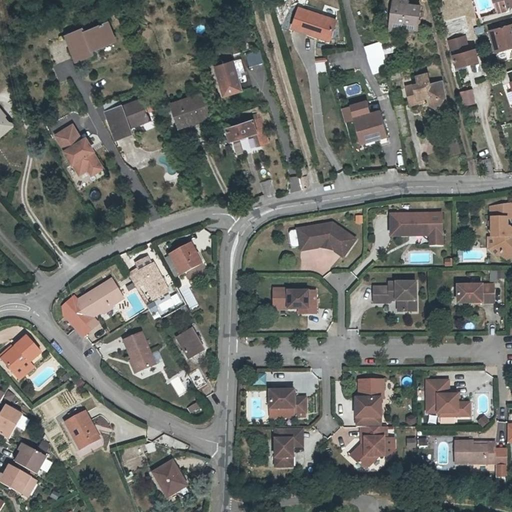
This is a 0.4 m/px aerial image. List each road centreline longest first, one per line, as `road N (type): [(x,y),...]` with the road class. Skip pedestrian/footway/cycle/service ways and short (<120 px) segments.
road 1 (residential): [(247,223),(269,210),(351,196),(511,181)]
road 2 (residential): [(37,311),(87,257),(159,227),(224,212),(247,223)]
road 3 (residential): [(37,311),(117,396),(225,445)]
road 4 (residential): [(340,351),(502,350),(501,413)]
road 5 (residential): [(222,505),(370,497),(367,511)]
road 6 (residential): [(227,352),(232,252),(247,223)]
